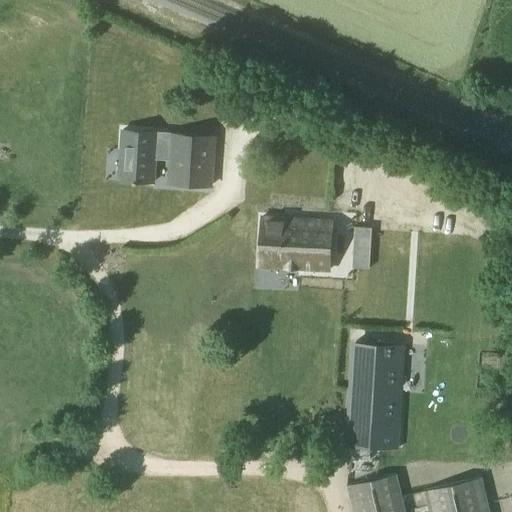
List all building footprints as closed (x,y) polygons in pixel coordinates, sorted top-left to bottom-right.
[(164,160),(165,134),(123,131),(122,151),(126,151),(125,180),(123,180),(123,182),(153,184),(154,160),(164,160)] [(165,134),(164,160),(170,161),(169,184),(207,186),(206,203),(217,203),(219,174),(211,173),(213,136),(165,134)] [(330,271),(332,221),(262,217),(259,268),(330,271)] [(354,227),(353,237),(370,238),(371,227),(370,227),(354,227)] [(404,344),(351,341),(345,445),(397,448),(404,344)] [(352,511),(404,511),(395,474),(346,486),(352,511)] [(428,511),(488,511),(481,477),(424,491),(428,511)]
